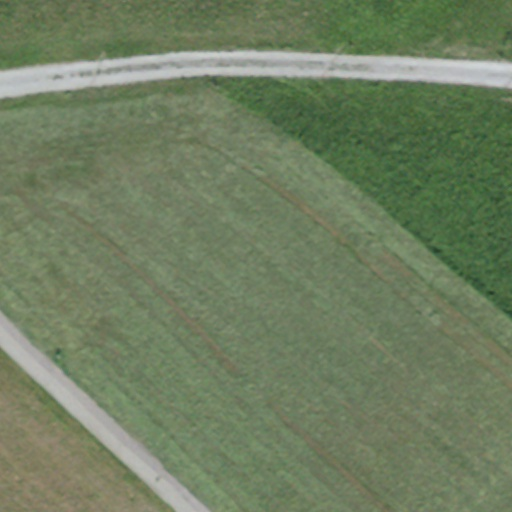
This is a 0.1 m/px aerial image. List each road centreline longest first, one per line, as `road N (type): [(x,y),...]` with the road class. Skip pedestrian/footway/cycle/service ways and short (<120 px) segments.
road 1 (track): [(511,81),(287,67),(0,78)]
road 2 (track): [(0,326),(201,511)]
